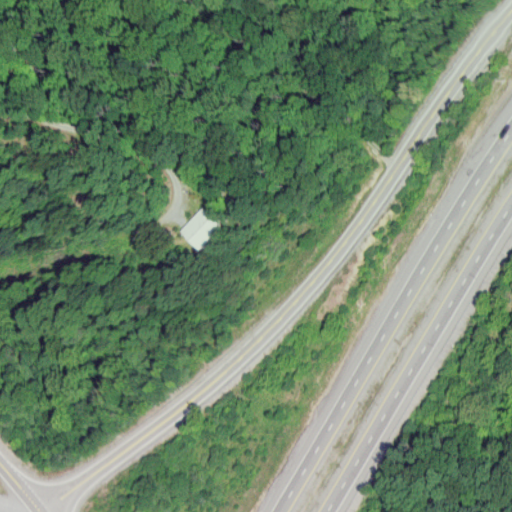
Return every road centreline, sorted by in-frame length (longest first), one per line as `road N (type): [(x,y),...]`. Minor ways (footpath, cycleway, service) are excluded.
road 1 (residential): [(26,511),(176,416),(318,278),(511,7)]
road 2 (motorway): [(511,116),(277,511)]
road 3 (motorway): [(327,511),(511,202)]
